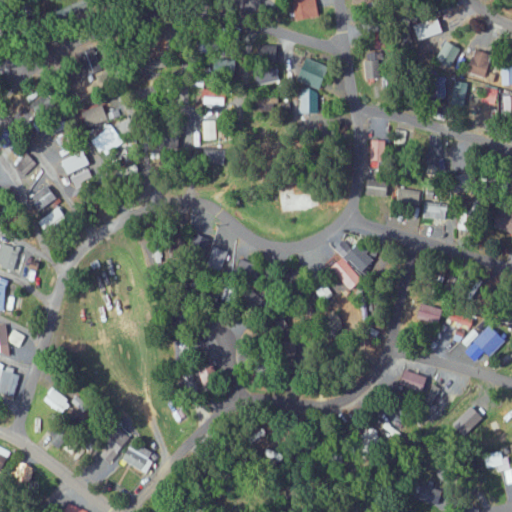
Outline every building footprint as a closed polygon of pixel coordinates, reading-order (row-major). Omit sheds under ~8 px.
[(297,0),(293,1),(298,20),(322,14),(318,0),(297,0)] [(421,40),(446,30),(440,15),(415,25),(421,40)] [(451,68),(461,47),(446,40),(436,61),(451,68)] [(108,65),(105,61),(104,62),(90,44),(75,55),(93,77),(108,65)] [(492,53),(473,49),(468,72),(487,76),(492,53)] [(325,87),(330,64),(306,58),(300,81),(325,87)] [(366,60),(366,78),(380,77),(380,60),(366,60)] [(511,83),(511,63),(500,65),(502,84),(511,83)] [(256,71),(256,85),(277,84),(277,70),(256,71)] [(468,82),(453,80),(451,98),(466,100),(468,82)] [(328,96),(311,88),(299,113),(316,121),(328,96)] [(496,104),(497,88),(481,88),(480,103),(496,104)] [(34,115),(53,108),(48,95),(29,101),(34,115)] [(88,125),(120,117),(116,102),(84,110),(88,125)] [(124,142),(113,125),(93,138),(104,155),(124,142)] [(406,143),(407,130),(393,129),(393,143),(406,143)] [(76,143),(71,130),(57,137),(62,149),(76,143)] [(388,140),(373,140),(372,160),(387,161),(388,140)] [(68,174),(92,164),(86,151),(63,160),(68,174)] [(41,167),(29,154),(16,166),(27,179),(41,167)] [(70,176),(76,189),(94,182),(89,168),(70,176)] [(391,180),(369,179),(368,196),(390,197),(391,180)] [(56,200),(52,186),(32,193),(36,207),(56,200)] [(421,199),(420,187),(406,188),(407,200),(421,199)] [(426,220),(446,221),(447,203),(427,202),(426,220)] [(53,235),(71,220),(60,206),(41,221),(53,235)] [(511,213),(501,211),(497,227),(511,231),(511,213)] [(353,249),(345,240),(335,248),(344,258),(353,249)] [(16,271),(22,247),(1,242),(0,244),(0,262),(5,264),(4,268),(16,271)] [(377,260),(359,243),(346,257),(364,273),(377,260)] [(210,264),(225,268),(229,249),(215,246),(210,264)] [(331,268),(352,291),(364,279),(344,257),(331,268)] [(11,279),(0,276),(0,309),(4,310),(11,279)] [(6,309),(14,310),(16,296),(8,295),(6,309)] [(419,318),(439,325),(445,309),(425,302),(419,318)] [(475,320),(454,310),(450,319),(471,328),(475,320)] [(8,345),(21,345),(21,332),(8,332),(8,324),(0,324),(0,352),(8,352),(8,345)] [(490,356),(506,341),(490,324),(474,339),(490,356)] [(429,378),(405,368),(398,385),(422,395),(429,378)] [(44,402),(65,414),(74,399),(53,387),(44,402)] [(73,402),(86,412),(91,405),(79,396),(73,402)] [(381,426),(396,440),(401,435),(387,421),(381,426)] [(60,450),(73,434),(59,423),(46,438),(60,450)] [(382,440),(369,427),(360,436),(373,449),(382,440)] [(133,437),(119,429),(102,456),(115,465),(133,437)] [(155,452),(135,441),(124,460),(149,473),(155,461),(151,459),(155,452)] [(0,466),(4,468),(12,452),(0,445),(0,466)] [(30,482),(36,469),(22,461),(15,474),(30,482)] [(449,483),(456,469),(445,463),(438,477),(449,483)] [(511,467),(503,470),(506,484),(511,482),(511,467)] [(446,511),(450,511),(455,496),(436,490),(431,507),(446,511)]
